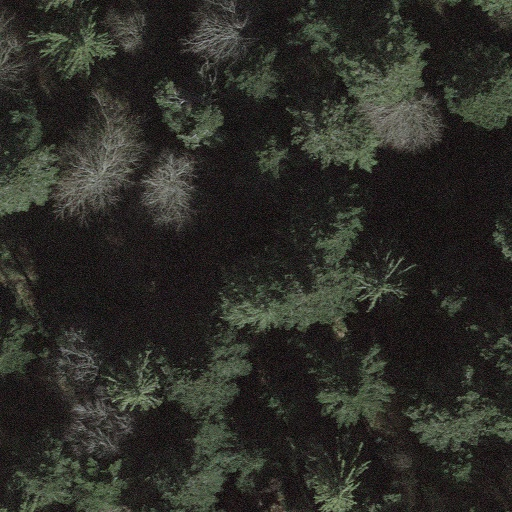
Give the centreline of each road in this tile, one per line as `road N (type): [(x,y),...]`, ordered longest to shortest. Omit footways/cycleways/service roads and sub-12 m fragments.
road 1 (track): [(511,92),(466,130),(430,179),(385,352),(360,388),(236,511)]
road 2 (track): [(430,179),(144,302),(0,338)]
